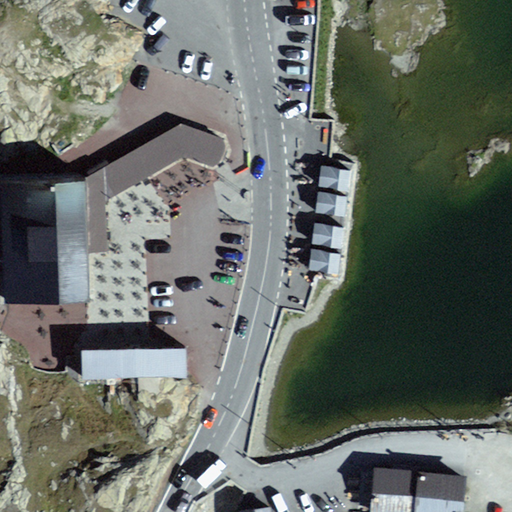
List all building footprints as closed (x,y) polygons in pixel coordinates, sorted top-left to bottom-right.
[(229,147),(187,127),(82,187),(16,187),(14,310),(107,311),(109,199),(188,158),(204,168),(217,171),(226,166),(231,156),(229,147)] [(354,174),(333,171),(331,189),(353,191),(354,174)] [(353,200),(331,198),(330,214),(351,216),(353,200)] [(348,229),(327,227),(326,246),(346,248),(348,229)] [(344,256),(324,254),(322,273),(343,275),(344,256)] [(83,354),(82,383),(189,384),(189,354),(83,354)] [(463,511),(467,478),(376,468),(371,511),(463,511)]
